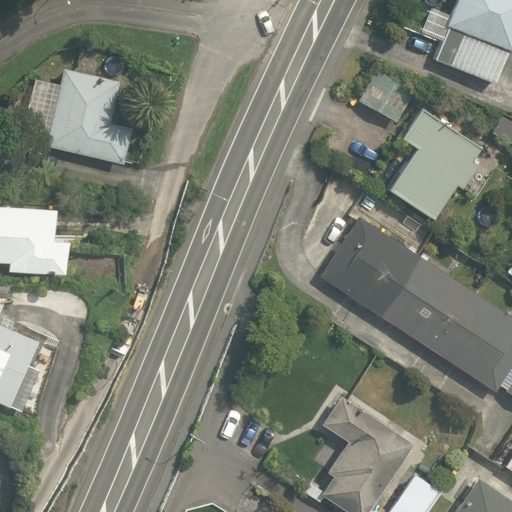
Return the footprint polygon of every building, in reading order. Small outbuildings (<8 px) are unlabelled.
[(511,0),(455,0),(433,54),(489,77),(510,26),(511,26),(511,0)] [(116,79),(65,63),(58,85),(32,76),(20,113),(45,121),(40,137),(119,162),(130,128),(104,120),(116,79)] [(368,80),(358,97),(394,118),(404,102),(368,80)] [(483,152),(416,104),(396,132),(414,146),(405,159),(394,151),(375,177),(427,214),(452,179),(460,185),(483,152)] [(51,205),(0,202),(0,260),(6,260),(5,270),(64,273),(66,239),(49,238),(51,205)] [(511,324),(354,216),(318,269),(495,390),(498,384),(511,393),(511,324)] [(0,403),(18,411),(45,343),(0,325),(0,312),(8,292),(0,288),(0,403)] [(382,508),(370,500),(412,437),(339,388),(318,420),(342,436),(304,493),(315,501),(321,492),(350,511),(420,511),(436,488),(409,469),(382,508)] [(511,440),(500,461),(511,468),(511,440)] [(511,511),(511,496),(478,475),(453,511),(511,511)]
